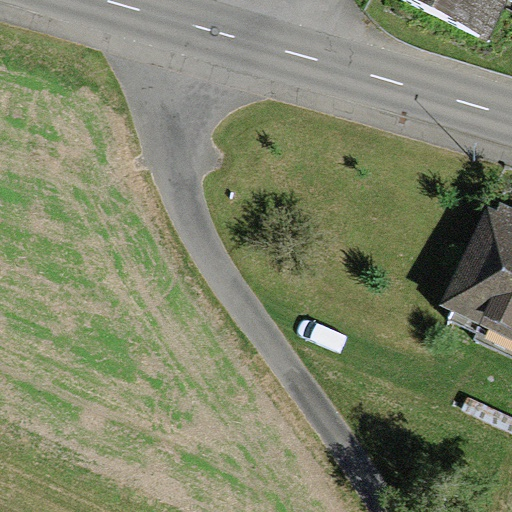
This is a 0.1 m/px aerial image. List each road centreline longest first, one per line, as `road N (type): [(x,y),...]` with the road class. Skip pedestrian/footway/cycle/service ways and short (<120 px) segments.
road 1 (tertiary): [(277,48),(511,119)]
road 2 (tertiary): [(114,0),(277,48)]
